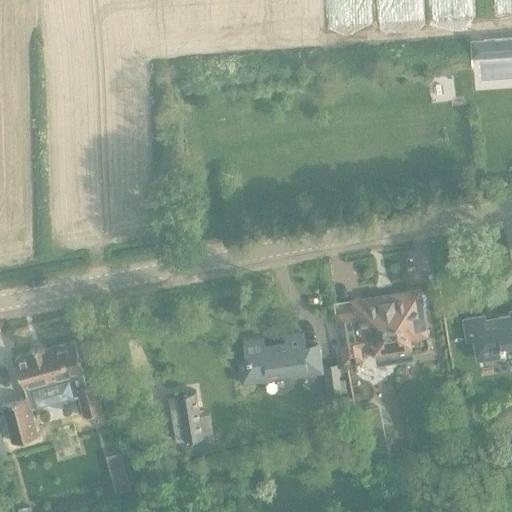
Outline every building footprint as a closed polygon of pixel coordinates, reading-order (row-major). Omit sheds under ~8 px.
[(470,42),(471,55),(485,54),(483,41),(470,42)] [(353,313),(336,315),(343,361),(360,358),(358,346),(374,344),(375,350),(408,345),(407,338),(424,335),(417,291),(378,298),(351,302),(353,313)] [(510,316),(496,318),(496,321),(482,324),(481,317),(463,320),(467,339),(473,338),(477,359),(503,356),(502,351),(511,349),(511,311),(510,312),(510,316)] [(283,333),(285,345),(265,348),(263,336),(245,339),(248,357),(239,359),(243,382),(267,378),(266,370),(280,367),(281,371),(290,369),(291,375),(320,370),(315,343),(303,345),(301,331),(283,333)] [(26,395),(1,402),(12,441),(14,440),(15,445),(36,439),(35,434),(37,434),(30,407),(36,406),(31,389),(68,379),(72,396),(78,394),(84,414),(101,409),(94,383),(86,385),(82,370),(83,370),(74,340),(45,348),(44,345),(27,349),(28,353),(15,357),(23,386),(26,395)] [(324,364),(329,395),(342,394),(338,362),(324,364)] [(169,394),(176,440),(202,435),(195,389),(169,394)] [(378,406),(352,411),(363,468),(389,463),(378,406)] [(125,470),(112,473),(116,491),(130,487),(125,470)]
